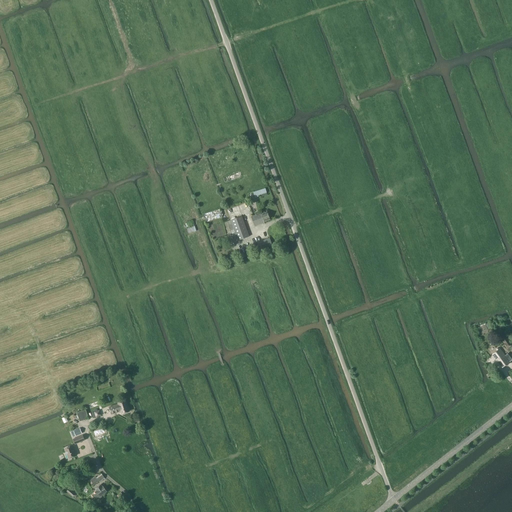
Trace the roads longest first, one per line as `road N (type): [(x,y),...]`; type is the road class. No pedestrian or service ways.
road 1 (unclassified): [(393,499),(282,193)]
road 2 (track): [(353,0),(69,92)]
road 3 (unclassified): [(211,0),(282,193)]
road 4 (tertiary): [(393,499),(511,405)]
